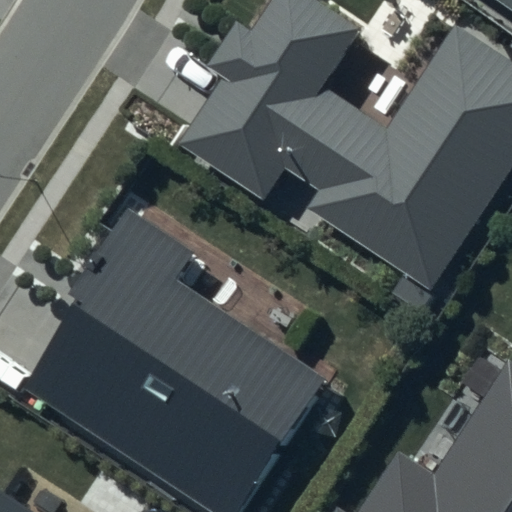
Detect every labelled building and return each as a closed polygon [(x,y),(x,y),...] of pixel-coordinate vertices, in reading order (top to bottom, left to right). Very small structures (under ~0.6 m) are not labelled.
[(369,31),(323,0),(282,0),(187,142),(269,197),(282,179),(435,282),(511,167),(511,50),(463,17),(392,123),(333,84),(369,31)] [(511,0),(498,0),(511,10),(511,0)] [(133,207),(19,384),(219,511),(257,511),(342,380),(196,287),(214,258),(133,207)] [(511,511),(511,376),(446,473),(420,455),(407,474),(397,467),(365,511),(363,511),(356,507),(352,511),(511,511)] [(62,511),(4,473),(0,479),(0,511),(62,511)]
